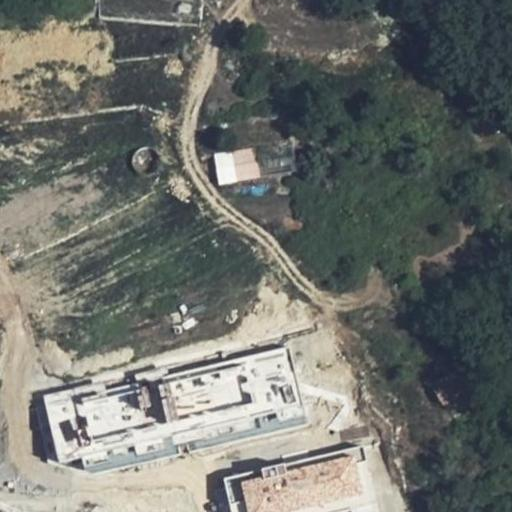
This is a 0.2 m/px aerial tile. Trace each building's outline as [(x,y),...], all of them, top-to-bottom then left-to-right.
[(204,0),(101,0),(102,14),(202,22),(204,0)] [(0,76),(123,60),(180,52),(179,34),(187,33),(188,24),(173,24),(103,17),(102,17),(0,33),(0,76)] [(186,99),(180,52),(123,60),(0,76),(0,124),(146,104),(150,104),(186,99)] [(146,104),(0,124),(0,185),(9,184),(153,135),(152,116),(152,114),(150,104),(146,104)] [(298,170),(293,142),(216,155),(221,183),(298,170)] [(0,218),(132,173),(125,153),(19,192),(11,193),(0,197),(0,218)] [(0,241),(139,193),(133,175),(0,221),(0,241)] [(218,254),(179,178),(10,265),(45,333),(67,334),(218,254)] [(284,347),(44,402),(58,464),(83,458),(85,467),(205,440),(197,407),(248,396),(250,404),(272,399),(269,383),(291,378),(284,347)] [(478,384),(467,365),(432,386),(443,404),(478,384)] [(7,392),(0,389),(0,456),(32,464),(20,420),(7,392)] [(224,478),(230,511),(331,511),(353,508),(353,511),(373,511),(360,448),(261,467),(262,471),(224,478)] [(0,469),(0,511),(60,511),(63,500),(61,498),(43,479),(0,469)]
